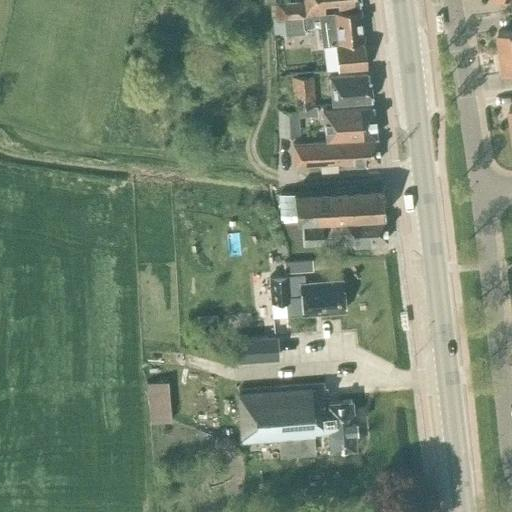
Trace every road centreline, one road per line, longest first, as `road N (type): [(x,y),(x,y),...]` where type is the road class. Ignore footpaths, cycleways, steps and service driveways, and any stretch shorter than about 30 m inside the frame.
road 1 (primary): [(463,511),(401,0)]
road 2 (track): [(422,173),(296,181),(253,162),(249,141),(265,90),(261,0)]
road 3 (residential): [(511,468),(478,188)]
road 4 (residential): [(478,188),(451,0)]
